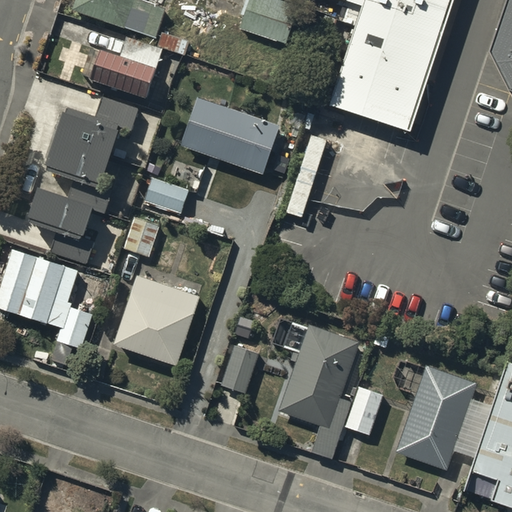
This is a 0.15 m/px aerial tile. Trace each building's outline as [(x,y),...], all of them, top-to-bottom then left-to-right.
[(76,0),(74,7),(155,37),(166,8),(144,0),(76,0)] [(300,6),(282,0),(250,0),(241,28),(286,44),(300,6)] [(343,0),(364,7),(332,106),(413,133),(456,0),(343,0)] [(510,91),(511,91),(511,0),(507,0),(490,53),(510,91)] [(156,68),(102,50),(93,79),(146,97),(156,68)] [(102,96),(96,116),(120,124),(133,129),(140,109),(102,96)] [(278,125),(198,99),(182,146),(263,172),(278,125)] [(56,138),(109,155),(120,124),(96,116),(66,107),(56,138)] [(328,140),(312,135),(287,212),(303,217),(328,140)] [(75,177),(100,185),(109,155),(56,138),(46,168),(75,177)] [(100,185),(75,177),(67,201),(92,209),(105,213),(113,190),(100,185)] [(190,189),(152,177),(144,199),(182,212),(190,189)] [(82,238),(92,209),(67,201),(38,191),(28,220),(57,230),(82,238)] [(158,225),(136,218),(126,246),(148,253),(158,225)] [(82,238),(57,230),(50,249),(87,262),(93,242),(82,238)] [(80,270),(14,249),(0,291),(0,305),(62,326),(58,340),(81,347),(91,314),(68,307),(80,270)] [(197,297),(138,277),(116,343),(175,363),(197,297)] [(314,451),(333,458),(345,426),(353,402),(337,396),(356,342),(312,327),(282,409),(323,424),(314,451)] [(258,352),(234,345),(221,384),(244,392),(258,352)] [(511,362),(509,362),(505,374),(494,405),(475,457),(465,487),(511,503),(511,362)] [(475,382),(428,366),(398,450),(445,466),(451,449),(470,396),(475,382)] [(358,388),(353,402),(345,426),(369,434),(382,396),(358,388)]
